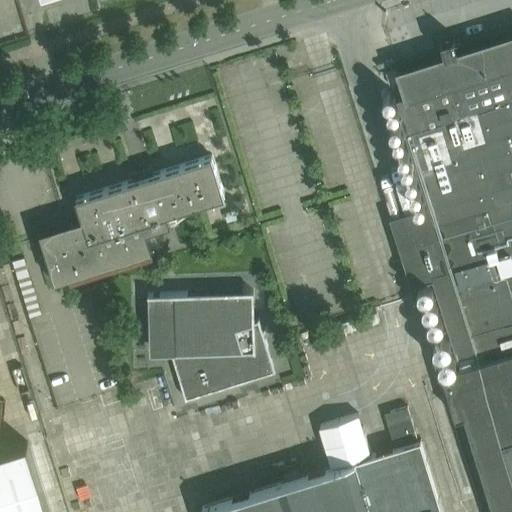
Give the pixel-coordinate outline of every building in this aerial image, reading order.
[(404,94),(393,97),(425,199),(426,203),(415,206),(421,225),(419,226),(404,231),(408,242),(397,245),(396,245),(411,290),(437,372),(441,371),(455,415),(463,412),(494,511),(511,511),(511,30),(458,47),(454,35),(440,39),(444,51),(395,67),(404,94)] [(54,279),(152,249),(146,229),(170,222),(167,212),(224,194),(212,153),(75,196),(81,215),(38,229),(54,279)] [(172,291),(174,350),(171,350),(171,349),(169,350),(184,398),(242,380),(242,378),(241,378),(240,376),(269,367),(262,346),(265,345),(265,346),(266,346),(258,317),(257,318),(257,319),(253,320),(252,288),(172,291)] [(443,511),(420,437),(417,438),(407,404),(384,411),(394,445),(202,505),(203,511),(443,511)] [(49,511),(27,441),(0,449),(0,511),(49,511)]
